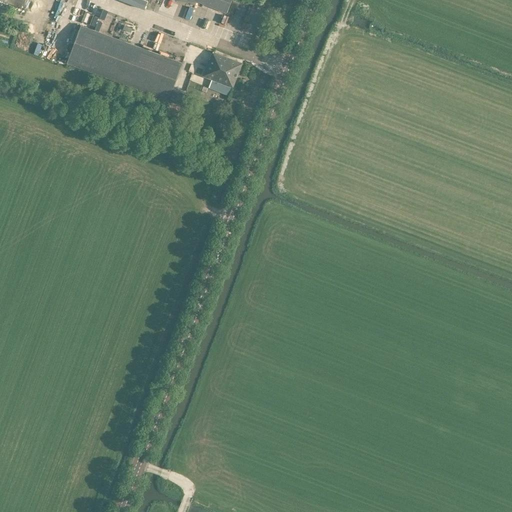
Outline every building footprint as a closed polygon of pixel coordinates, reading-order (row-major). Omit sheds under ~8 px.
[(0,0),(23,9),(26,0),(0,0)] [(178,0),(187,4),(188,0),(191,0),(226,14),(231,0),(178,0)] [(186,17),(200,21),(201,18),(194,16),(198,4),(190,2),(186,17)] [(63,23),(70,6),(64,3),(56,20),(63,23)] [(92,18),(94,12),(87,9),(85,15),(92,18)] [(56,35),(61,27),(56,24),(51,32),(56,35)] [(96,74),(169,101),(182,62),(96,31),(82,26),(68,64),(69,65),(67,70),(88,78),(90,72),(96,74)] [(43,46),(46,54),(61,50),(58,42),(43,46)] [(200,43),(198,49),(209,52),(211,47),(200,43)] [(232,89),(242,64),(214,53),(211,61),(210,60),(203,77),(232,89)] [(238,100),(232,98),(228,109),(233,111),(238,100)]
